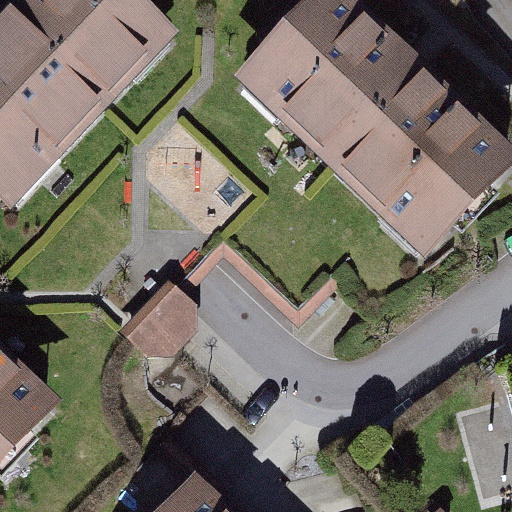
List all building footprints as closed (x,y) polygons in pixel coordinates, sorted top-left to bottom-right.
[(171,52),(115,0),(46,0),(0,49),(0,225),(5,229),(171,52)] [(511,189),(511,175),(329,7),(239,104),(429,279),(511,189)] [(295,308),(219,240),(135,330),(175,374),(203,344),(205,312),(196,302),(220,277),(279,326),(295,308)] [(0,490),(66,420),(0,358),(0,490)] [(212,511),(189,490),(168,511),(212,511)]
